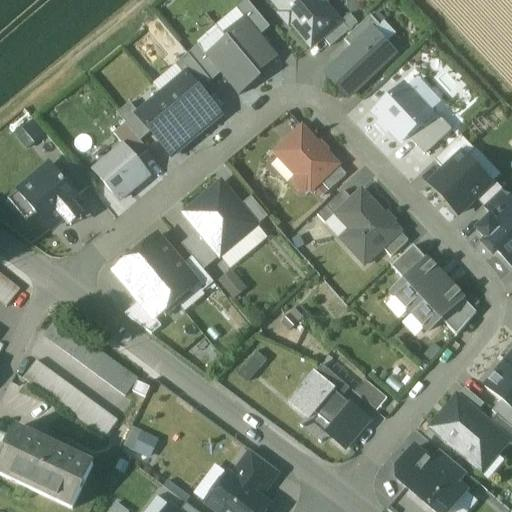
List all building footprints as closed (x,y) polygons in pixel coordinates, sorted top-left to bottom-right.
[(271,0),(270,2),(311,49),(341,23),(320,0),(271,0)] [(245,20),(260,38),(270,30),(247,3),(237,11),(245,20)] [(224,37),(227,40),(258,77),(278,60),(260,38),(245,20),(224,37)] [(395,55),(373,31),(327,75),(349,98),(395,55)] [(227,40),(206,58),(221,76),(240,97),(260,80),(227,40)] [(198,48),(188,57),(211,84),(221,76),(206,58),(198,48)] [(176,67),(200,94),(211,84),(188,57),(176,67)] [(184,76),(160,97),(195,138),(219,118),(184,76)] [(430,115),(403,88),(372,117),(399,145),(406,138),(430,115)] [(138,115),(135,117),(150,134),(171,159),(195,138),(160,97),(138,115)] [(125,127),(139,143),(150,134),(135,117),(138,115),(130,105),(116,116),(125,127)] [(430,115),(406,138),(424,156),(450,132),(432,113),(430,115)] [(12,134),(21,148),(40,135),(30,121),(12,134)] [(124,149),(136,163),(147,153),(139,143),(125,127),(114,136),(124,149)] [(338,168),(302,129),(274,155),(296,179),(293,182),(293,187),(299,194),(304,194),(307,191),(310,193),(320,184),(338,168)] [(461,138),(435,163),(444,172),(461,157),(466,161),(475,152),(461,138)] [(124,149),(93,175),(115,201),(146,176),(136,163),(124,149)] [(444,172),(430,185),(459,216),(490,187),(486,183),(466,161),(461,157),(444,172)] [(66,161),(53,172),(76,200),(90,189),(66,161)] [(53,172),(47,165),(14,192),(49,234),(82,207),(76,200),(53,172)] [(338,168),(320,184),(328,193),(346,176),(338,168)] [(220,188),(185,216),(198,232),(220,259),(255,230),(239,210),(220,188)] [(400,234),(361,192),(351,201),(335,217),(358,241),(348,250),(364,267),(382,250),(400,234)] [(501,192),(484,209),(492,218),(510,201),(501,192)] [(343,193),(317,217),(325,226),(335,217),(351,201),(343,193)] [(251,199),(239,210),(255,230),(268,220),(251,199)] [(511,199),(510,201),(492,218),(479,230),(479,234),(486,241),(490,242),(491,241),(496,247),(496,251),(511,268),(511,199)] [(220,259),(198,232),(181,246),(203,273),(220,259)] [(400,234),(382,250),(391,259),(408,243),(400,234)] [(157,240),(137,256),(175,302),(195,286),(181,269),(157,240)] [(406,284),(427,264),(413,249),(392,269),(406,284)] [(155,319),(175,302),(137,256),(116,273),(141,303),(155,319)] [(191,260),(181,269),(203,295),(213,286),(191,260)] [(391,298),(409,317),(445,282),(427,264),(406,284),(391,298)] [(229,271),(216,281),(231,299),(244,288),(229,271)] [(18,292),(0,277),(0,304),(5,309),(18,292)] [(409,317),(426,335),(441,321),(462,300),(445,282),(409,317)] [(477,316),(462,300),(441,321),(455,336),(477,316)] [(155,319),(141,303),(124,316),(151,336),(162,328),(155,319)] [(136,381),(55,321),(42,338),(123,399),(136,381)] [(253,353),(237,375),(247,382),(263,361),(253,353)] [(116,423),(35,363),(22,380),(103,440),(116,423)] [(511,411),(511,373),(504,366),(485,389),(502,403),(511,411)] [(321,367),(314,376),(332,391),(342,399),(349,390),(321,367)] [(332,391),(314,376),(291,404),(309,419),(313,414),(332,392),(332,391)] [(386,400),(364,380),(355,391),(377,410),(386,400)] [(150,389),(137,383),(132,392),(145,398),(150,389)] [(332,430),(351,408),(332,392),(313,414),(332,430)] [(489,427),(457,400),(431,430),(478,470),(491,453),(495,457),(506,444),(508,446),(510,444),(489,427)] [(497,418),(511,430),(511,411),(502,403),(492,414),(497,418)] [(345,449),(367,422),(351,408),(332,430),(328,434),(345,449)] [(511,445),(511,430),(497,418),(489,427),(510,444),(508,446),(510,447),(511,445)] [(92,466),(14,430),(0,459),(0,475),(72,509),(92,466)] [(139,433),(132,451),(148,458),(156,439),(139,433)] [(450,511),(466,494),(458,487),(431,464),(415,450),(398,472),(397,484),(432,511),(450,511)] [(250,453),(232,479),(259,500),(278,473),(250,453)] [(440,453),(431,464),(458,487),(467,477),(440,453)] [(266,511),(270,507),(259,500),(232,479),(229,477),(207,507),(213,511),(266,511)] [(158,495),(177,510),(188,497),(168,481),(158,495)] [(106,511),(126,511),(127,511),(111,503),(106,511)]
